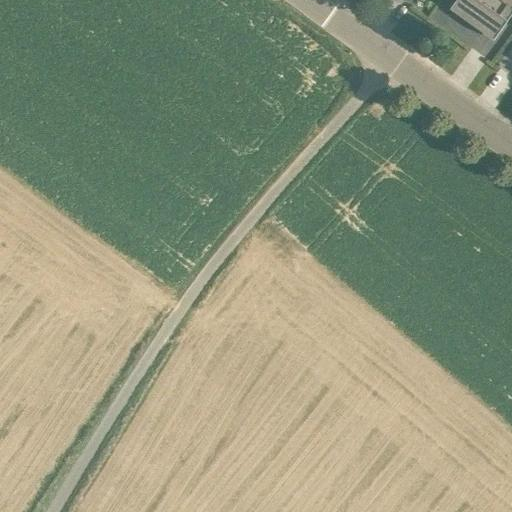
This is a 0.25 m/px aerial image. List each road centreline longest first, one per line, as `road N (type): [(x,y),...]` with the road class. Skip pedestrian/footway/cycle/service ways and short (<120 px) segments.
road 1 (unclassified): [(53,511),(213,264),(389,60)]
road 2 (residential): [(511,149),(389,60)]
